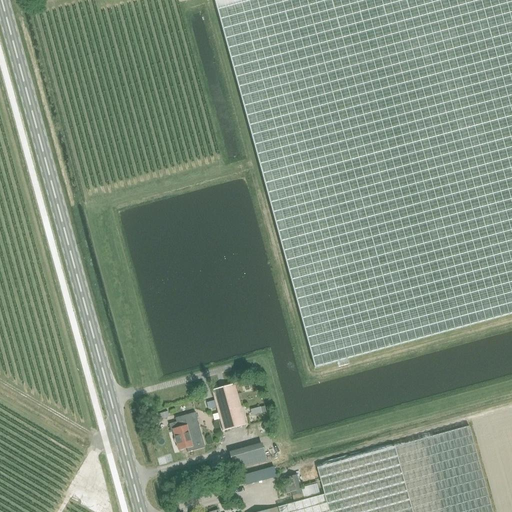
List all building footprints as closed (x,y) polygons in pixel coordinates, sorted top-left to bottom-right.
[(511,0),(216,0),(214,1),(315,369),(511,314),(511,0)] [(246,382),(236,385),(239,394),(249,391),(246,382)] [(211,391),(219,419),(223,431),(245,425),(234,384),(211,391)] [(208,409),(215,407),(213,400),(206,402),(208,409)] [(174,439),(173,442),(175,443),(176,444),(178,451),(186,449),(187,453),(204,448),(195,413),(175,419),(176,423),(168,425),(171,433),(173,432),(175,438),(174,439)] [(492,511),(468,425),(316,468),(324,495),(320,496),(316,484),(300,488),(296,475),(287,478),(289,485),(284,486),(286,494),(291,492),(294,503),(277,507),(260,511),(492,511)] [(233,471),(266,462),(262,447),(229,456),(233,471)] [(314,468),(303,470),(304,478),(315,476),(314,468)] [(249,482),(265,480),(264,473),(248,475),(249,482)]
